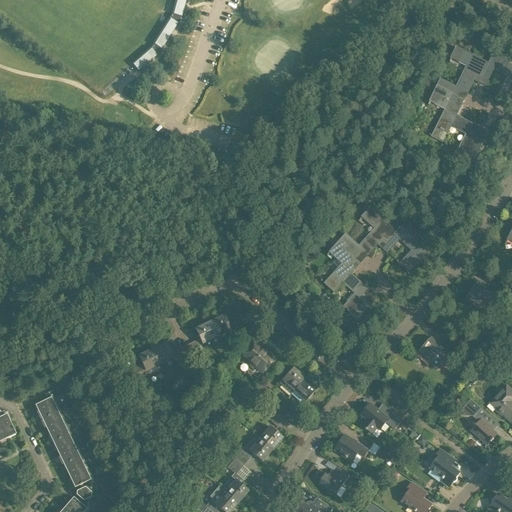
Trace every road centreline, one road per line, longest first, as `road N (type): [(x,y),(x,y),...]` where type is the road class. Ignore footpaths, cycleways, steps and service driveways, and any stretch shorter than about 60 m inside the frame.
road 1 (residential): [(352,385),(249,291),(230,283),(115,336),(101,329)]
road 2 (residential): [(352,385),(451,273),(507,184)]
road 3 (track): [(165,113),(0,65)]
road 4 (residential): [(264,511),(352,385)]
road 5 (track): [(113,99),(156,59),(187,0)]
road 6 (residential): [(24,511),(45,479),(4,403)]
